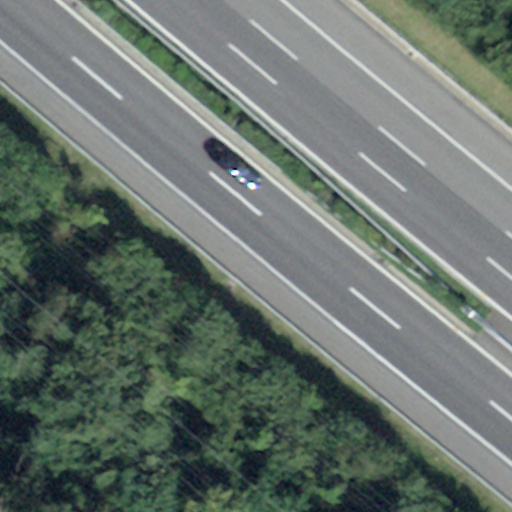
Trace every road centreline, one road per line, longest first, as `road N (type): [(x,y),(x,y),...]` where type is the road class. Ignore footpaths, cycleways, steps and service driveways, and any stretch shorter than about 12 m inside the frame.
road 1 (motorway): [(21,0),(511,410)]
road 2 (motorway): [(511,265),(199,0)]
